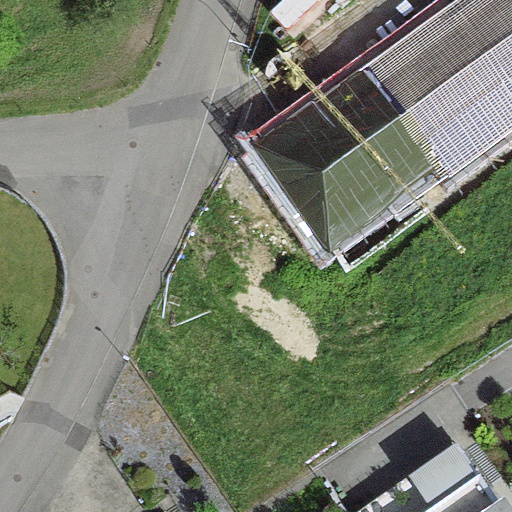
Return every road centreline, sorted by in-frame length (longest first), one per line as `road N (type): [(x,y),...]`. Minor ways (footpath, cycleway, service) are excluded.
road 1 (residential): [(163,137),(74,372),(0,501)]
road 2 (unknown): [(437,0),(374,55),(163,137)]
road 3 (residential): [(163,137),(0,147)]
road 4 (residential): [(205,0),(163,137)]
